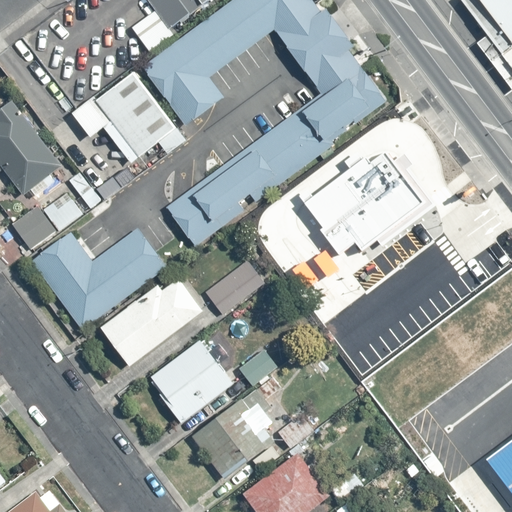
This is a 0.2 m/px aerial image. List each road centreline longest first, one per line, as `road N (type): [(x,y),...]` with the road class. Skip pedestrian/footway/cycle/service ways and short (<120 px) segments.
road 1 (residential): [(145,511),(0,321)]
road 2 (secondary): [(511,167),(384,0)]
road 3 (secondary): [(418,0),(511,124)]
